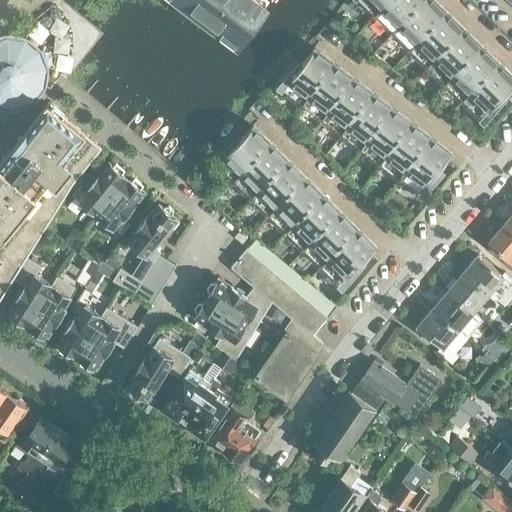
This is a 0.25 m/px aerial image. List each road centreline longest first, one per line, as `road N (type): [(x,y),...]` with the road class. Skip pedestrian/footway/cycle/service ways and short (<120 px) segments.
road 1 (residential): [(96,410),(207,232),(199,215),(111,141)]
road 2 (residential): [(237,511),(408,265)]
road 3 (residential): [(257,111),(408,265)]
road 4 (residential): [(492,169),(324,37)]
road 5 (residential): [(236,511),(96,410)]
road 6 (residential): [(408,265),(492,169)]
